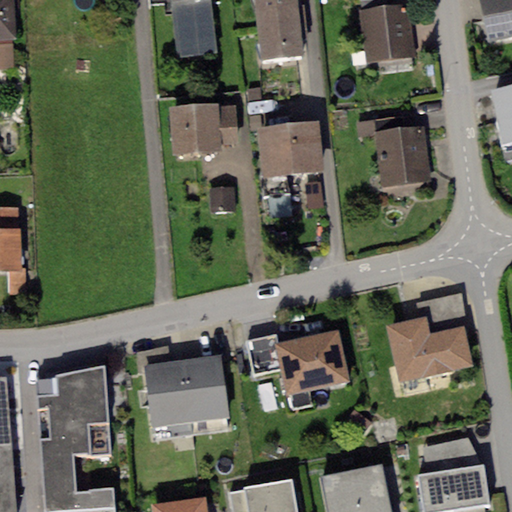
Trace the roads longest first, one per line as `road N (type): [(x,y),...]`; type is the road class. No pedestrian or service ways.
road 1 (residential): [(477,252),(49,344),(0,345)]
road 2 (residential): [(477,252),(444,0)]
road 3 (residential): [(511,468),(477,252)]
